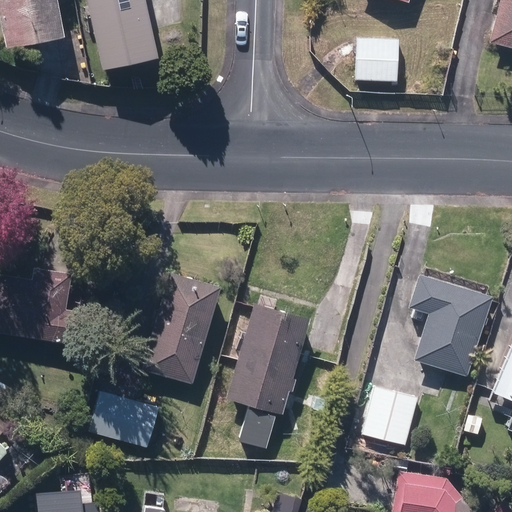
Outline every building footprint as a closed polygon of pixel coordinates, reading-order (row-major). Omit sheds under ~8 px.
[(56,41),(47,0),(0,0),(0,44),(1,51),(56,41)] [(147,61),(133,0),(77,0),(94,73),(147,61)] [(511,51),(511,0),(492,0),(482,44),(511,51)] [(395,40),(354,37),(351,80),(392,83),(395,40)] [(0,264),(0,323),(91,336),(95,303),(71,300),(76,263),(42,259),(40,270),(0,264)] [(197,375),(226,276),(178,261),(149,361),(197,375)] [(494,298),(423,274),(412,306),(433,313),(417,359),(467,376),(494,298)] [(316,309),(261,293),(232,390),(255,397),(245,432),(270,440),(280,405),(287,407),(316,309)] [(511,353),(496,392),(511,399),(511,353)] [(422,392),(379,381),(366,430),(409,442),(422,392)] [(164,404),(102,386),(91,426),(153,444),(164,404)] [(463,491),(450,474),(403,465),(395,511),(511,511),(511,498),(508,493),(484,511),(467,488),(463,491)] [(81,491),(37,495),(38,511),(100,511),(100,505),(82,506),(81,491)]
